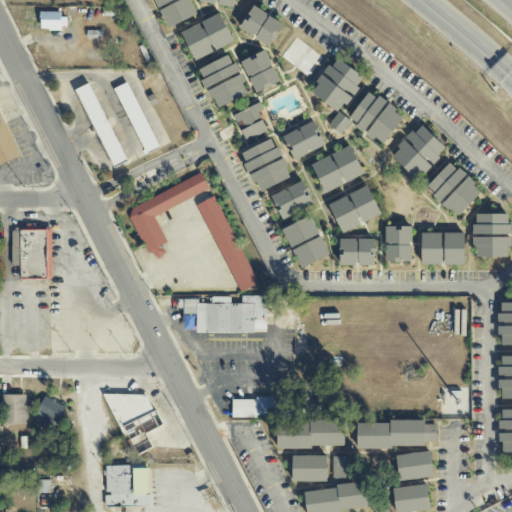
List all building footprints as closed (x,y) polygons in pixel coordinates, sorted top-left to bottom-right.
[(154,0),(167,29),(197,15),(189,0),(154,0)] [(198,0),(198,2),(233,8),(234,0),(198,0)] [(238,29),(269,46),(282,23),(252,5),(238,29)] [(62,31),(62,13),(40,12),(40,30),(62,31)] [(179,31),(193,61),(233,43),(220,13),(179,31)] [(306,78),(324,58),(296,35),(279,55),(306,78)] [(240,61),(255,92),(279,81),(264,49),(240,61)] [(197,68),(214,109),(249,95),(232,53),(197,68)] [(404,114),(368,89),(348,119),(340,114),(365,77),(333,56),(309,92),(338,111),(328,126),(341,135),(349,124),(382,146),(404,114)] [(91,82),(77,88),(111,167),(125,162),(91,82)] [(158,148),(127,82),(114,88),(144,154),(158,148)] [(269,132),(260,103),(233,112),(243,141),(269,132)] [(0,165),(19,158),(0,111),(0,165)] [(313,121),(281,135),(293,160),(324,145),(313,121)] [(417,181),(447,149),(419,123),(389,154),(417,181)] [(240,152),(256,191),(291,177),(275,137),(240,152)] [(363,175),(350,145),(309,163),(323,193),(363,175)] [(208,154),(275,285),(271,294),(151,296),(108,209),(208,154)] [(455,218),(482,191),(450,160),(424,187),(455,218)] [(270,194),(280,218),(313,205),(303,181),(270,194)] [(327,203),(340,233),(381,216),(367,185),(327,203)] [(472,214),(472,256),(510,256),(509,213),(472,214)] [(298,267),(328,254),(311,215),(281,228),(298,267)] [(410,261),(410,225),(384,225),(384,261),(410,261)] [(11,269),(19,269),(19,279),(50,279),(51,227),(12,227),(11,269)] [(464,232),(420,232),(420,264),(464,264),(464,232)] [(338,239),(338,265),(374,265),(374,239),(338,239)] [(195,333),(265,333),(265,296),(241,296),(241,304),(230,304),(230,298),(208,298),(208,300),(183,300),(183,313),(195,313),(195,333)] [(497,345),(511,345),(511,301),(496,302),(497,345)] [(497,399),(511,399),(511,355),(497,355),(497,399)] [(1,395),(1,426),(14,426),(14,424),(25,424),(25,395),(1,395)] [(44,395),(51,399),(52,397),(57,400),(56,402),(66,407),(61,417),(62,418),(60,423),(57,422),(55,424),(49,421),(45,428),(33,421),(36,416),(34,414),(44,395)] [(107,395),(130,457),(152,448),(146,433),(165,426),(159,412),(153,414),(147,398),(107,395)] [(231,417),(274,417),(274,397),(231,397),(231,417)] [(511,452),(511,409),(498,409),(498,452),(511,452)] [(344,421),(277,422),(277,447),(344,446),(344,421)] [(436,446),(436,421),(356,421),(356,447),(436,446)] [(398,481),(433,477),(430,452),(396,455),(398,481)] [(292,480),(325,480),(325,455),(292,455),(292,480)] [(344,477),(344,456),(332,456),(332,477),(344,477)] [(105,465),(104,506),(123,507),(123,511),(130,511),(131,506),(149,507),(149,465),(105,465)] [(335,511),(372,507),(369,481),(303,490),(305,511),(335,511)] [(425,484),(392,488),(394,511),(403,511),(428,509),(425,484)]
